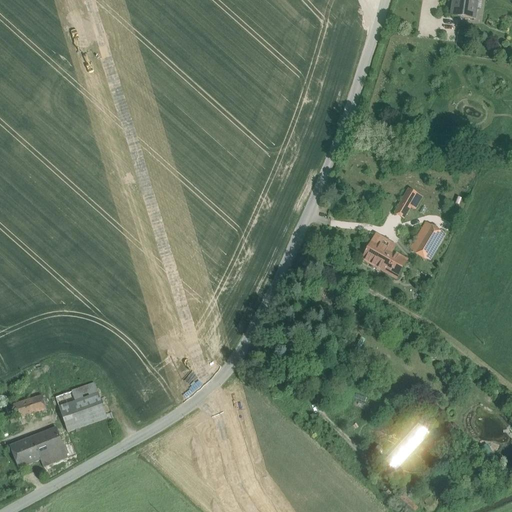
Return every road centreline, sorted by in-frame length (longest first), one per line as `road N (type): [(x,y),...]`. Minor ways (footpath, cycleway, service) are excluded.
road 1 (unclassified): [(385,0),(343,128),(240,358),(194,403),(7,511)]
road 2 (track): [(139,438),(93,370),(66,361),(0,387)]
